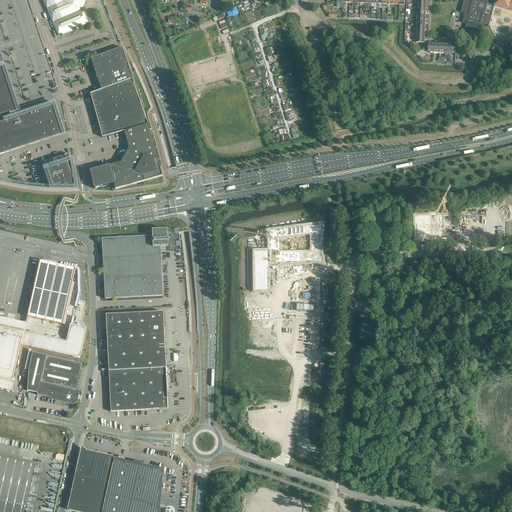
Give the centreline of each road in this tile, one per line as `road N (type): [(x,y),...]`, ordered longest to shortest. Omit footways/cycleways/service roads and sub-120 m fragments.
road 1 (unclassified): [(385,500),(414,256),(511,253)]
road 2 (primary): [(511,131),(197,189)]
road 3 (primary): [(199,204),(511,140)]
road 4 (secondary): [(210,426),(209,276),(199,204)]
road 5 (secondary): [(188,206),(201,426)]
road 6 (primary): [(123,0),(155,78),(186,192)]
road 7 (primary): [(197,189),(135,0)]
road 8 (primary): [(0,215),(110,221),(188,206)]
road 9 (unclassified): [(79,426),(92,342),(90,258)]
road 10 (unclassified): [(77,146),(34,0)]
